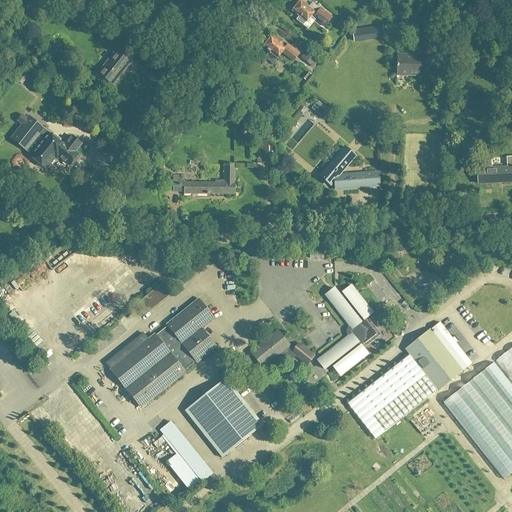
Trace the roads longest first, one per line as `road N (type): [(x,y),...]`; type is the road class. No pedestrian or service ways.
road 1 (tertiary): [(511,217),(203,239),(76,223)]
road 2 (tertiary): [(76,223),(256,0)]
road 3 (unknown): [(69,377),(32,310),(31,291),(109,254)]
